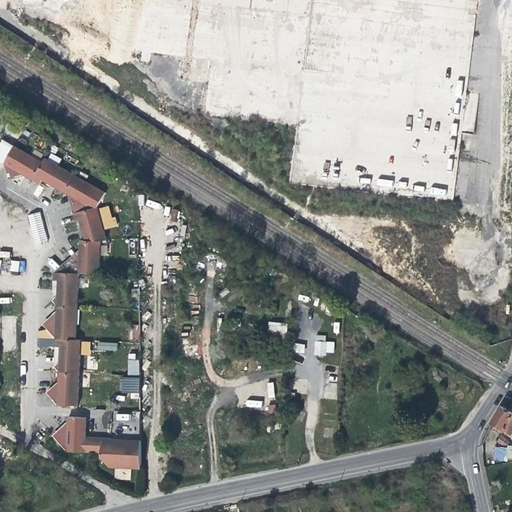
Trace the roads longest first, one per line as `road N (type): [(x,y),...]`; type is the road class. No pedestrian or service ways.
road 1 (residential): [(4,185),(54,211),(60,242),(33,264),(25,444)]
road 2 (tertiary): [(316,472),(135,510)]
road 3 (tertiary): [(470,444),(316,472)]
road 4 (residential): [(135,510),(25,444)]
